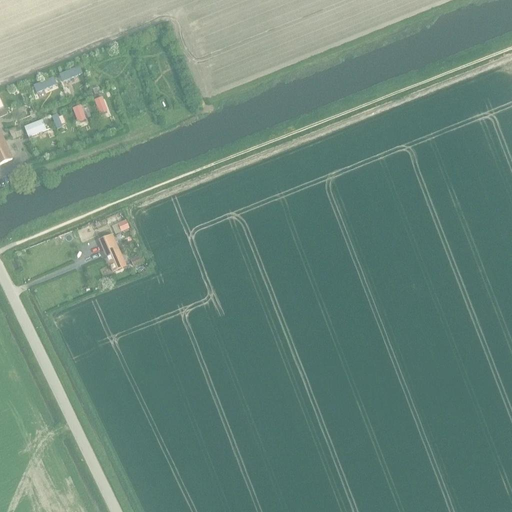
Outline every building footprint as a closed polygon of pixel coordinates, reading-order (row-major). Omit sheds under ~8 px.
[(59,73),(61,79),(82,72),(80,66),(59,73)] [(33,84),(36,91),(56,83),(53,76),(33,84)] [(102,96),(94,99),(99,112),(107,109),(102,96)] [(79,104),(72,107),(77,120),(85,117),(79,104)] [(0,110),(0,117),(8,114),(6,108),(0,110)] [(57,113),(52,115),(56,127),(62,125),(57,113)] [(24,127),(28,138),(46,131),(42,120),(24,127)] [(0,165),(12,160),(0,133),(0,165)] [(98,241),(112,272),(126,266),(112,235),(98,241)] [(131,261),(134,267),(143,263),(140,257),(131,261)]
